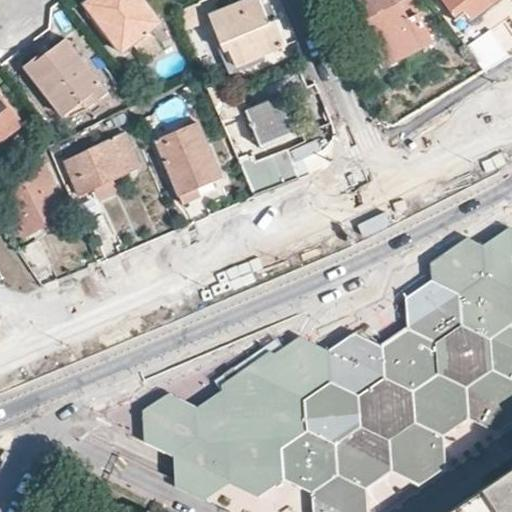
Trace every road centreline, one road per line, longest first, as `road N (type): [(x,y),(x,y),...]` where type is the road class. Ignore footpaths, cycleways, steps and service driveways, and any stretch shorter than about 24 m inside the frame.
road 1 (residential): [(0,466),(43,434),(347,294),(364,274),(367,248)]
road 2 (tertiary): [(377,166),(0,334)]
road 3 (tertiary): [(0,403),(367,248)]
road 4 (residential): [(377,166),(302,0)]
road 5 (tertiary): [(367,248),(511,166)]
road 6 (tertiary): [(511,88),(377,166)]
